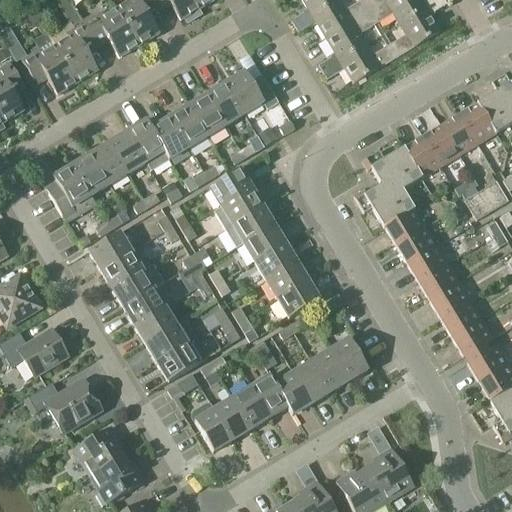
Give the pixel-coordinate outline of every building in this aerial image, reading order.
[(156,10),(150,0),(131,0),(113,11),(136,48),(156,36),(145,16),(156,10)] [(150,0),(156,10),(166,3),(178,23),(182,20),(185,25),(199,17),(196,12),(197,11),(190,0),(150,0)] [(190,0),(197,11),(215,0),(190,0)] [(297,0),(309,19),(336,3),(334,0),(297,0)] [(367,0),(360,5),(366,15),(391,0),(367,0)] [(416,0),(391,0),(366,15),(375,28),(390,19),(395,28),(423,11),(416,0)] [(445,6),(440,0),(429,7),(433,14),(445,6)] [(343,15),(336,3),(309,19),(323,41),(366,15),(360,5),(343,15)] [(41,9),(33,14),(39,24),(47,19),(41,9)] [(92,19),(81,25),(94,47),(104,40),(116,60),(136,48),(113,11),(94,23),(92,19)] [(402,41),(388,50),(394,61),(437,35),(423,11),(395,28),(402,41)] [(292,29),(305,22),(301,15),(288,22),(292,29)] [(366,15),(323,41),(336,64),(363,47),(358,39),(375,28),(366,15)] [(308,28),(305,22),(292,29),(296,35),(308,28)] [(94,47),(81,25),(69,32),(72,37),(52,48),(75,85),(95,73),(83,54),(94,47)] [(10,29),(0,35),(0,36),(6,47),(17,40),(10,29)] [(52,48),(45,35),(38,40),(33,42),(38,51),(29,56),(19,63),(32,85),(43,78),(46,82),(55,97),(75,85),(52,48)] [(371,60),(363,47),(336,64),(350,87),(394,61),(388,50),(371,60)] [(0,51),(0,65),(11,59),(5,49),(0,51)] [(319,74),(332,67),(328,60),(315,68),(319,74)] [(0,124),(1,126),(21,114),(9,94),(20,88),(7,66),(0,69),(0,124)] [(332,67),(319,74),(323,80),(335,73),(332,67)] [(222,86),(241,117),(260,105),(264,112),(276,105),(259,77),(248,84),(242,74),(222,86)] [(496,94),(476,106),(476,107),(495,137),(511,126),(511,90),(510,87),(511,86),(511,83),(508,76),(491,86),(496,94)] [(241,117),(222,86),(204,98),(223,128),(241,117)] [(204,98),(186,109),(205,139),(223,128),(204,98)] [(476,107),(458,118),(477,148),(495,137),(476,107)] [(186,109),(167,120),(186,151),(205,139),(186,109)] [(458,118),(439,129),(458,159),(477,148),(458,118)] [(145,122),(143,123),(167,163),(186,151),(167,120),(150,130),(145,122)] [(167,163),(143,123),(125,134),(144,165),(149,173),(167,163)] [(292,131),(287,124),(276,131),(281,138),(292,131)] [(439,129),(421,140),(440,170),(458,159),(439,129)] [(258,138),(265,148),(275,142),(269,131),(258,138)] [(125,134),(106,146),(124,176),(144,165),(125,134)] [(421,140),(403,151),(421,181),(440,170),(421,140)] [(106,146),(88,157),(107,187),(124,176),(106,146)] [(249,147),(238,154),(243,161),(253,154),(249,147)] [(362,194),(353,200),(363,216),(371,211),(383,230),(413,212),(402,193),(421,181),(403,151),(403,150),(383,162),(378,154),(377,155),(361,164),(367,174),(371,172),(379,185),(378,189),(364,197),(362,194)] [(243,161),(238,154),(228,161),(232,168),(243,161)] [(88,157),(70,168),(88,199),(107,187),(88,157)] [(70,168),(50,180),(56,190),(46,197),(64,226),(94,208),(88,199),(70,168)] [(214,169),(202,177),(207,184),(219,177),(214,169)] [(218,210),(249,191),(237,172),(206,190),(218,210)] [(207,184),(202,177),(193,182),(191,179),(183,184),(190,195),(207,184)] [(511,180),(510,178),(502,184),(508,194),(511,191),(511,180)] [(171,206),(182,199),(176,191),(172,184),(166,188),(161,191),(166,198),(171,206)] [(495,184),(488,188),(496,202),(503,198),(495,184)] [(488,188),(481,192),(490,206),(496,202),(488,188)] [(260,210),(249,191),(218,210),(211,214),(223,233),(260,210)] [(476,195),(470,199),(478,213),(485,209),(476,195)] [(141,204),(146,212),(157,205),(152,197),(141,204)] [(496,202),(490,206),(494,212),(507,204),(503,198),(496,202)] [(470,199),(463,204),(471,217),(478,213),(470,199)] [(146,212),(141,204),(130,210),(135,219),(146,212)] [(460,209),(451,214),(457,224),(466,219),(460,209)] [(478,213),(471,217),(475,224),(488,215),(485,209),(478,213)] [(260,210),(223,233),(234,251),(241,247),(272,228),(260,210)] [(413,212),(383,230),(394,249),(425,231),(424,230),(413,212)] [(511,222),(508,215),(499,220),(505,230),(511,226),(511,222)] [(181,233),(189,229),(183,218),(175,222),(181,233)] [(115,219),(105,225),(109,233),(120,227),(115,219)] [(164,235),(172,230),(166,219),(158,224),(164,235)] [(109,233),(105,225),(93,232),(98,240),(109,233)] [(495,225),(486,230),(492,241),(501,236),(495,225)] [(272,228),(241,247),(252,265),(283,247),(272,228)] [(189,229),(181,233),(187,244),(195,240),(189,229)] [(172,230),(164,235),(170,246),(178,241),(172,230)] [(425,231),(394,249),(405,267),(436,249),(425,231)] [(98,274),(129,256),(116,235),(85,254),(98,274)] [(501,236),(492,241),(498,251),(507,246),(501,236)] [(294,265),(283,247),(252,265),(263,284),(294,265)] [(436,249),(405,267),(416,286),(447,267),(436,249)] [(203,251),(191,258),(195,266),(197,264),(198,265),(208,260),(203,251)] [(140,274),(129,256),(98,274),(109,293),(140,274)] [(195,266),(191,258),(181,264),(186,272),(198,265),(197,264),(195,266)] [(294,265),(263,284),(275,302),(305,284),(294,265)] [(447,267),(416,286),(427,304),(458,286),(447,267)] [(140,274),(109,293),(120,311),(151,292),(161,286),(150,268),(140,274)] [(214,288),(223,284),(217,273),(208,277),(214,288)] [(197,289),(205,285),(199,274),(191,279),(197,289)] [(35,310),(17,279),(0,289),(0,320),(5,329),(35,310)] [(229,295),(223,284),(214,288),(221,299),(229,295)] [(317,303),(305,284),(275,302),(286,321),(317,303)] [(211,295),(205,285),(197,289),(203,300),(211,295)] [(458,286),(427,304),(438,323),(469,304),(458,286)] [(162,311),(151,292),(120,311),(131,329),(162,311)] [(320,308),(325,315),(335,309),(331,301),(320,308)] [(469,304),(438,323),(450,341),(480,323),(469,304)] [(237,326),(245,320),(239,310),(231,315),(237,326)] [(162,311),(131,329),(143,349),(174,330),(162,311)] [(209,333),(220,326),(228,322),(222,311),(214,316),(203,323),(209,333)] [(245,320),(237,326),(249,345),(257,340),(245,320)] [(228,322),(220,326),(226,337),(234,333),(228,322)] [(298,323),(287,329),(292,337),(303,331),(298,323)] [(480,323),(450,341),(461,360),(492,342),(480,323)] [(183,324),(174,330),(143,349),(154,367),(194,342),(183,324)] [(292,337),(287,329),(277,336),(282,344),(292,337)] [(65,358),(49,333),(24,348),(16,336),(0,345),(0,356),(8,370),(21,363),(30,379),(65,358)] [(346,341),(327,352),(345,383),(364,372),(346,341)] [(194,342),(154,367),(165,385),(206,361),(194,342)] [(261,345),(250,352),(255,360),(266,353),(261,345)] [(496,348),(465,367),(477,386),(507,367),(496,348)] [(255,360),(250,352),(240,358),(245,367),(255,360)] [(327,352),(308,364),(327,394),(345,383),(327,352)] [(218,359),(207,366),(212,374),(223,368),(218,359)] [(327,394),(308,364),(289,375),(308,405),(327,394)] [(212,374),(207,366),(197,372),(202,381),(212,374)] [(511,374),(507,367),(477,386),(488,404),(511,390),(511,374)] [(267,378),(266,378),(289,417),(308,405),(289,375),(272,385),(267,378)] [(266,378),(248,389),(267,420),(284,409),(289,417),(266,378)] [(97,412),(80,384),(56,398),(48,386),(25,400),(33,414),(43,408),(60,435),(97,412)] [(174,386),(164,392),(169,400),(179,394),(174,386)] [(267,420),(248,389),(229,401),(247,431),(267,420)] [(511,390),(488,404),(500,423),(491,429),(501,445),(511,439),(509,436),(511,433),(511,390)] [(247,431),(229,401),(211,412),(229,442),(247,431)] [(229,442),(211,412),(208,408),(205,406),(191,415),(190,420),(210,454),(229,442)] [(87,480),(120,460),(111,444),(115,441),(108,429),(70,452),(87,480)] [(379,462),(363,472),(383,505),(411,488),(388,451),(376,458),(379,462)] [(101,509),(104,507),(141,485),(133,473),(129,475),(120,460),(87,480),(97,497),(94,499),(101,509)] [(372,511),(383,505),(363,472),(346,482),(344,478),(332,485),(348,511),(372,511)] [(305,495),(288,505),(292,511),(330,511),(314,484),(302,491),(305,495)] [(148,511),(142,502),(125,511),(148,511)]
